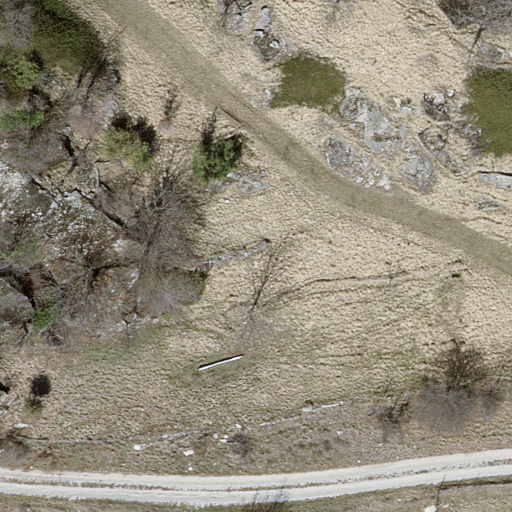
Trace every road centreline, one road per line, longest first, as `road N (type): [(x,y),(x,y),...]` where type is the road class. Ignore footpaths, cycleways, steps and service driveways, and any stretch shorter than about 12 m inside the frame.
road 1 (track): [(0,488),(240,498),(511,475)]
road 2 (track): [(511,264),(351,194),(297,159),(119,0)]
